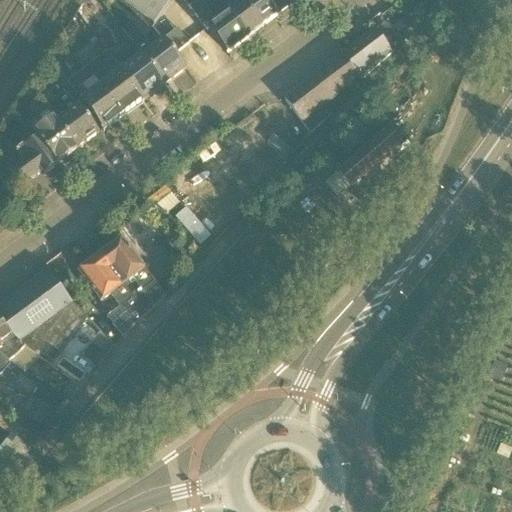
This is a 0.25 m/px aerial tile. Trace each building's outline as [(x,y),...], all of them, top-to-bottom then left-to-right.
[(122,0),(154,25),(173,0),(122,0)] [(210,13),(200,0),(184,0),(189,7),(208,32),(209,31),(227,55),(249,39),(230,13),(228,14),(221,4),(210,13)] [(242,0),(226,0),(221,4),(228,14),(230,13),(249,39),(263,28),(242,0)] [(277,17),(264,0),(242,0),(263,28),(277,17)] [(264,0),(277,17),(298,1),(297,0),(264,0)] [(358,76),(357,77),(361,81),(378,66),(393,53),(397,49),(406,42),(402,37),(397,41),(386,26),(386,25),(344,57),(358,76)] [(142,57),(165,87),(186,71),(164,42),(152,51),(142,36),(132,43),(142,57)] [(144,102),(113,60),(108,53),(88,68),(124,117),(144,102)] [(165,87),(142,57),(130,65),(122,54),(113,60),(144,102),(165,87)] [(344,57),(332,66),(347,85),(357,77),(358,76),(344,57)] [(337,94),(347,85),(332,66),(321,74),(337,94)] [(67,84),(70,88),(82,105),(103,133),(124,117),(88,68),(67,84)] [(338,96),(337,94),(321,74),(309,83),(326,106),(338,96)] [(333,115),(326,106),(309,83),(297,92),(321,125),(333,115)] [(56,103),(47,110),(78,152),(99,136),(78,108),(82,105),(70,88),(55,100),(56,103)] [(310,135),(321,125),(297,92),(285,101),(310,135)] [(58,167),(78,152),(47,110),(40,100),(32,110),(44,126),(35,133),(39,139),(38,140),(58,167)] [(393,125),(339,172),(351,186),(405,139),(393,125)] [(44,177),(58,167),(38,140),(26,149),(24,147),(15,153),(23,164),(11,174),(12,176),(12,184),(20,186),(22,189),(42,174),(44,177)] [(176,218),(201,245),(212,235),(187,208),(176,218)] [(145,317),(146,317),(165,298),(164,296),(154,305),(134,278),(145,270),(122,240),(100,257),(145,317)] [(182,265),(188,270),(201,258),(194,252),(182,265)] [(123,339),(145,317),(100,257),(78,273),(101,303),(111,296),(126,316),(113,326),(123,339)] [(14,341),(27,350),(71,382),(81,389),(82,389),(114,348),(75,308),(48,272),(0,306),(0,323),(13,341),(14,341)] [(19,359),(27,350),(14,341),(13,341),(0,323),(0,356),(11,365),(19,359)] [(10,366),(11,365),(0,356),(0,370),(1,372),(9,377),(8,379),(42,397),(47,388),(14,369),(10,366)] [(81,389),(71,382),(62,396),(71,403),(81,389)] [(56,413),(38,404),(30,399),(21,415),(21,416),(45,428),(47,429),(56,413)] [(21,416),(21,415),(19,414),(15,422),(22,426),(20,429),(39,439),(45,428),(21,416)] [(22,461),(31,451),(11,435),(3,446),(22,461)] [(0,471),(9,478),(22,461),(3,446),(0,450),(0,471)] [(0,471),(0,488),(9,478),(0,471)]
